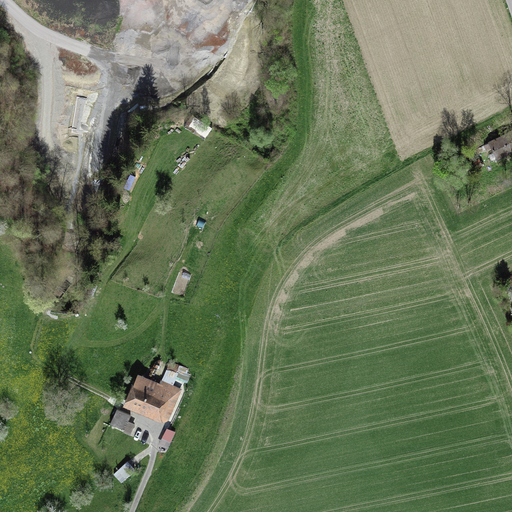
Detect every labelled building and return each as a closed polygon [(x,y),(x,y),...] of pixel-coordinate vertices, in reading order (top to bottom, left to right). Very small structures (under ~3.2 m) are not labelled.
[(511,127),(485,142),(495,161),(511,152),(511,127)] [(485,172),(479,159),(471,163),(477,175),(485,172)] [(143,370),(129,404),(168,421),(175,423),(189,388),(143,370)] [(116,409),(109,424),(123,430),(129,415),(116,409)] [(169,446),(176,430),(168,427),(161,443),(169,446)] [(127,460),(113,473),(122,483),(136,470),(127,460)]
